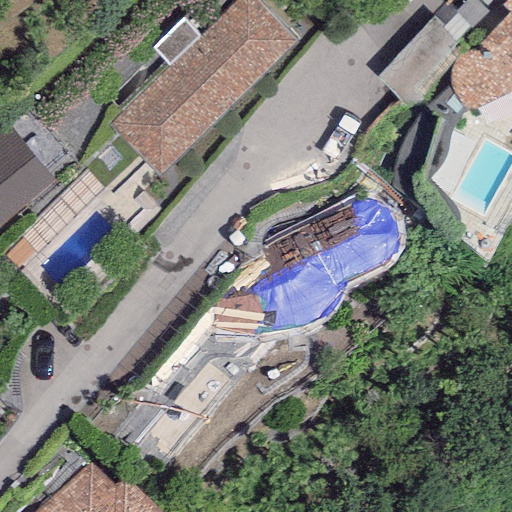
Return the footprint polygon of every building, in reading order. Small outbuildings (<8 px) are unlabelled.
[(296,31),(262,0),(229,0),(111,120),(160,168),(296,31)] [(511,0),(501,0),(509,7),(476,45),(468,45),(463,48),(457,51),(453,55),(451,60),(450,69),(450,75),(451,85),(455,91),(460,97),(465,103),(471,106),(511,86),(511,0)] [(0,215),(50,172),(6,122),(0,126),(0,215)] [(359,199),(348,204),(262,246),(265,255),(244,266),(142,389),(152,389),(158,388),(209,328),(216,330),(223,334),(232,338),(240,338),(248,337),(262,337),(274,336),(294,332),(308,327),(315,325),(324,318),(331,311),(336,303),(340,296),(341,290),(342,285),(373,272),(377,270),(381,266),(385,263),(389,256),(392,250),(396,243),(397,236),(395,223),(391,214),(384,206),(376,200),(368,198),(359,199)] [(91,462),(37,511),(158,511),(125,477),(115,487),(91,462)] [(511,511),(511,502),(503,511),(511,511)]
